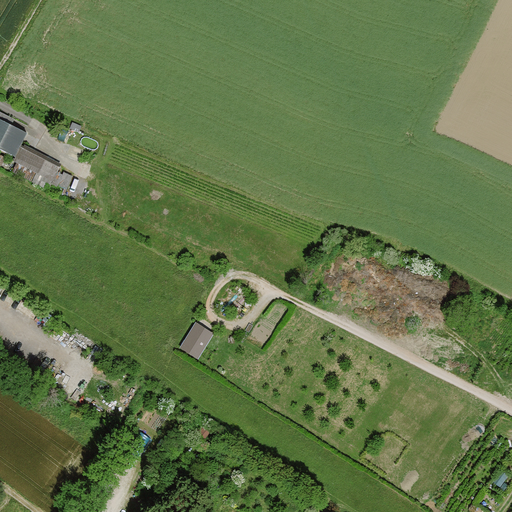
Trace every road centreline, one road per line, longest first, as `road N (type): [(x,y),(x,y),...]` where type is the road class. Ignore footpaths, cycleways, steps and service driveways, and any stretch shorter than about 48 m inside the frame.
road 1 (track): [(511,409),(247,274),(217,289),(210,304),(217,322)]
road 2 (track): [(0,174),(217,289)]
road 3 (track): [(0,104),(46,132),(40,144),(88,171)]
